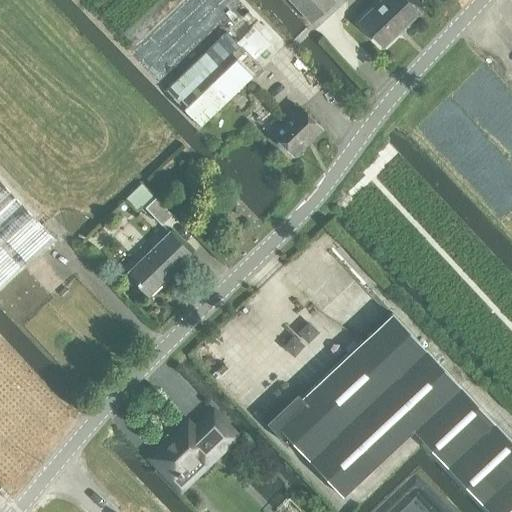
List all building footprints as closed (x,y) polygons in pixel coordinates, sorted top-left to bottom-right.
[(290,0),(311,21),(332,0),(290,0)] [(404,25),(417,13),(405,0),(376,0),(358,18),(379,41),(401,21),(404,25)] [(226,32),(165,90),(200,126),(261,67),(226,32)] [(320,129),(305,111),(299,105),(286,118),(283,116),(269,129),(293,154),(304,144),(302,140),(309,134),(311,137),(320,129)] [(0,285),(54,237),(0,179),(0,285)] [(172,214),(142,182),(126,197),(136,209),(142,205),(146,205),(144,207),(161,224),(172,214)] [(148,295),(191,253),(168,229),(126,272),(148,295)] [(297,393),(266,422),(285,442),(289,439),(342,496),(412,430),(489,511),(511,511),(511,442),(391,313),(301,398),(297,393)] [(149,457),(173,481),(179,488),(216,453),(236,435),(213,410),(194,428),(187,421),(149,457)]
